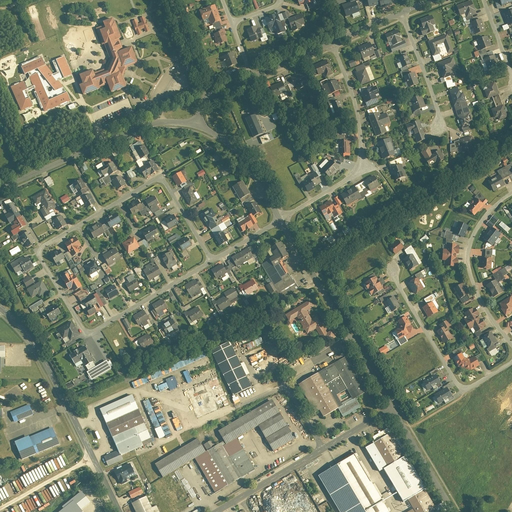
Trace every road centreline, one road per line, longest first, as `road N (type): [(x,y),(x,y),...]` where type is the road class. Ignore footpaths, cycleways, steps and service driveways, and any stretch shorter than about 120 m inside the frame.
road 1 (residential): [(212,260),(93,332),(81,327),(40,247),(158,179)]
road 2 (tertiary): [(119,511),(35,346),(0,308)]
road 3 (residential): [(331,42),(358,120),(359,163),(352,177),(280,221)]
road 4 (residential): [(280,221),(392,409)]
road 5 (residential): [(0,187),(126,128),(193,125)]
road 6 (residential): [(392,409),(216,511)]
road 7 (residential): [(393,272),(458,386),(469,388),(511,362)]
road 8 (residential): [(511,345),(467,272),(477,222),(511,191)]
road 9 (residential): [(193,125),(240,162),(280,221)]
road 10 (residential): [(401,12),(438,126)]
